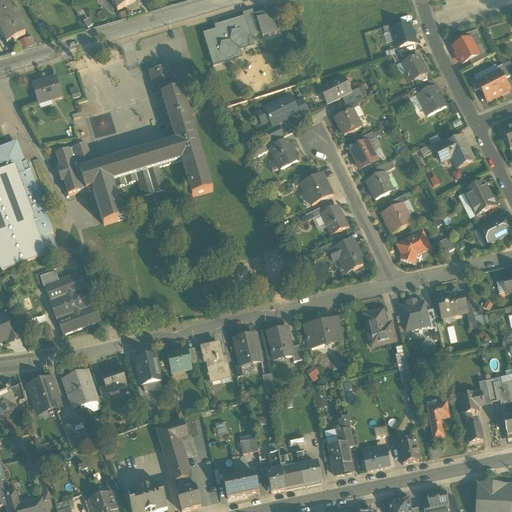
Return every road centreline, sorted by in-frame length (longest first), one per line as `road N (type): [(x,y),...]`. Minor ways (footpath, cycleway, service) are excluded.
road 1 (residential): [(398,282),(45,362),(0,365)]
road 2 (secondary): [(511,460),(266,511)]
road 3 (residential): [(227,0),(0,67)]
road 4 (residential): [(323,137),(398,282)]
road 5 (residential): [(422,0),(436,48),(476,122)]
